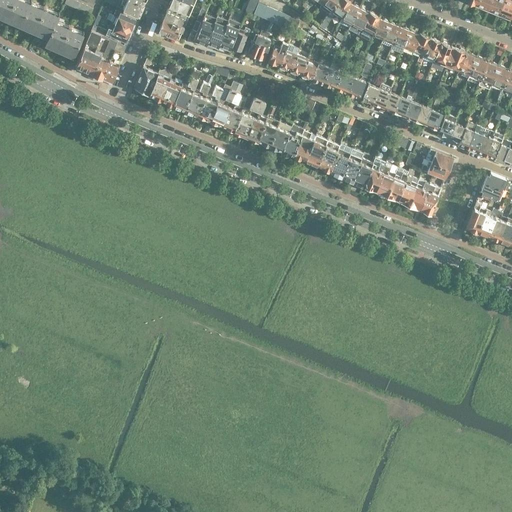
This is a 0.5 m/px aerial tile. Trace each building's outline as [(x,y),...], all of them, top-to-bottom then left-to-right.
[(30,2),(24,0),(0,0),(0,14),(20,24),(30,2)] [(65,0),(65,2),(91,14),(93,7),(76,0),(65,0)] [(111,0),(110,3),(124,8),(138,15),(143,3),(135,0),(111,0)] [(193,4),(183,0),(171,0),(171,1),(170,2),(169,4),(169,5),(169,7),(188,15),(193,4)] [(309,0),(305,6),(305,7),(308,9),(310,5),(310,6),(313,2),(315,0),(317,0),(321,3),(323,0),(309,0)] [(323,0),(321,3),(319,6),(328,12),(336,0),(323,0)] [(336,0),(328,12),(319,25),(323,28),(334,13),(341,17),(349,2),(350,1),(348,0),(336,0)] [(492,0),(479,0),(478,4),(489,9),(492,0)] [(504,0),(492,0),(489,9),(500,13),(504,0)] [(511,14),(511,0),(504,0),(500,13),(511,17),(511,14)] [(58,15),(30,2),(20,24),(48,36),(55,21),(58,15)] [(257,2),(253,13),(265,18),(269,20),(276,23),(276,22),(283,25),(287,27),(294,30),(298,20),(257,2)] [(341,17),(339,22),(348,27),(351,22),(359,7),(349,2),(341,17)] [(115,10),(111,20),(131,29),(131,28),(133,27),(134,25),(133,23),(135,18),(122,12),(124,8),(110,3),(109,6),(116,9),(116,10),(115,10)] [(163,17),(184,26),(188,15),(169,7),(168,7),(163,17)] [(348,27),(348,28),(357,33),(360,27),(368,12),(359,7),(351,22),(348,27)] [(357,33),(369,40),(372,34),(372,33),(378,17),(379,16),(369,11),(368,12),(360,27),(357,33)] [(202,42),(205,43),(216,17),(205,13),(193,41),(201,44),(202,42)] [(214,44),(217,45),(227,19),(216,15),(216,17),(205,43),(213,46),(214,44)] [(184,26),(163,17),(159,28),(160,31),(178,39),(184,26)] [(226,46),(230,48),(240,22),(228,17),(227,19),(217,45),(225,49),(226,46)] [(372,33),(372,34),(382,38),(382,37),(388,21),(387,21),(387,19),(384,19),(383,19),(378,17),(372,33)] [(192,28),(197,30),(201,21),(196,19),(192,28)] [(248,55),(254,57),(269,20),(265,19),(259,34),(257,33),(254,40),(253,39),(247,53),(249,53),(248,55)] [(93,24),(90,30),(124,44),(125,41),(126,41),(128,36),(129,35),(130,32),(130,30),(131,29),(111,20),(106,30),(93,24)] [(48,36),(45,42),(73,55),(82,33),(55,21),(48,36)] [(382,38),(380,42),(390,46),(392,42),(399,26),(388,21),(382,37),(382,38)] [(254,57),(260,59),(261,58),(263,59),(269,46),(267,45),(270,38),(268,37),(269,33),(269,32),(271,26),(268,24),(254,57)] [(238,28),(231,46),(240,50),(250,28),(245,26),(243,30),(238,27),(238,28)] [(390,46),(390,47),(400,51),(402,46),(409,30),(399,26),(392,42),(390,46)] [(187,40),(193,42),(197,31),(191,29),(187,40)] [(88,36),(75,66),(81,69),(82,67),(111,80),(120,58),(123,51),(121,50),(124,44),(90,30),(88,36)] [(419,34),(409,30),(402,46),(412,50),(413,49),(419,33),(419,34)] [(419,33),(413,49),(420,52),(419,55),(419,56),(417,60),(420,61),(421,58),(430,37),(419,33)] [(440,41),(430,37),(421,58),(432,62),(432,61),(433,57),(440,41)] [(275,63),(278,65),(287,43),(282,41),(280,47),(274,44),(267,60),(269,61),(269,62),(272,64),(275,63)] [(440,41),(433,57),(432,61),(439,64),(439,63),(443,64),(451,45),(447,44),(446,42),(443,41),(441,41),(440,41)] [(278,65),(289,69),(296,53),(298,48),(287,43),(278,65)] [(451,45),(443,64),(451,67),(450,69),(457,71),(464,53),(465,51),(464,51),(463,49),(460,48),(458,49),(451,45)] [(296,53),(289,69),(300,73),(306,57),(296,53)] [(461,74),(467,77),(475,57),(474,57),(473,54),(471,53),(469,55),(464,53),(457,71),(461,73),(461,74)] [(174,67),(180,69),(184,58),(178,57),(174,67)] [(306,57),(300,73),(311,78),(317,62),(306,57)] [(467,77),(466,79),(478,83),(486,62),(482,60),(481,58),(478,57),(477,58),(475,57),(467,77)] [(322,82),(334,87),(340,71),(342,72),(346,62),(342,61),(338,70),(328,66),(322,82)] [(311,78),(322,82),(328,66),(317,62),(311,78)] [(352,76),(346,92),(358,97),(365,81),(371,64),(365,62),(359,79),(354,77),(352,76)] [(478,83),(488,87),(489,86),(497,66),(496,66),(495,63),(493,62),(491,63),(486,62),(478,83)] [(148,93),(158,71),(143,65),(133,87),(141,90),(142,92),(145,94),(147,93),(148,93)] [(340,71),(334,87),(346,92),(352,76),(354,77),(358,67),(353,65),(350,75),(342,72),(340,71)] [(497,66),(489,86),(496,89),(496,87),(500,89),(508,70),(503,68),(503,66),(500,65),(498,66),(497,66)] [(217,66),(215,71),(223,74),(227,76),(227,75),(230,69),(217,66)] [(158,71),(148,93),(154,96),(155,97),(155,98),(157,99),(159,98),(160,98),(161,98),(170,77),(171,72),(170,72),(167,68),(162,68),(159,67),(158,71)] [(181,82),(172,103),(173,104),(174,106),(177,107),(179,107),(184,109),(194,87),(198,78),(200,70),(194,68),(188,84),(181,82)] [(504,92),(511,95),(511,92),(511,72),(508,70),(500,89),(504,91),(504,92)] [(174,79),(170,77),(161,98),(166,101),(166,102),(167,103),(169,104),(172,103),(181,82),(182,79),(175,76),(174,79)] [(206,91),(196,114),(197,114),(198,116),(201,117),(204,116),(209,118),(218,96),(221,90),(222,87),(223,87),(225,82),(225,80),(221,79),(218,85),(215,84),(212,94),(206,91)] [(218,96),(209,118),(210,119),(210,121),(213,122),(215,121),(221,123),(235,89),(238,81),(233,79),(230,85),(225,82),(223,87),(222,87),(221,90),(218,96)] [(191,111),(196,114),(206,91),(209,83),(202,80),(199,88),(194,87),(184,109),(185,109),(186,111),(189,112),(191,111)] [(243,83),(238,81),(235,89),(240,91),(243,83)] [(361,98),(371,103),(378,87),(367,82),(361,98)] [(378,87),(371,103),(382,107),(388,91),(390,87),(380,82),(378,87)] [(249,106),(255,109),(261,93),(262,94),(265,87),(260,85),(255,97),(253,96),(249,106)] [(235,89),(221,123),(226,125),(226,127),(230,129),(232,128),(233,128),(242,106),(247,96),(241,94),(240,91),(235,89)] [(274,99),(279,101),(282,92),(278,90),(274,99)] [(382,107),(393,111),(399,95),(388,91),(382,107)] [(261,93),(255,109),(259,111),(261,111),(265,101),(263,100),(265,95),(262,94),(261,93)] [(453,94),(450,100),(461,104),(464,98),(453,94)] [(409,99),(399,95),(393,111),(403,115),(409,99)] [(414,120),(424,124),(431,108),(436,98),(432,96),(429,103),(428,103),(427,106),(420,104),(414,120)] [(431,108),(424,124),(435,128),(441,112),(436,110),(441,98),(436,96),(436,98),(431,108)] [(403,115),(414,120),(420,104),(409,99),(403,115)] [(495,104),(484,100),(482,105),(493,110),(495,104)] [(242,106),(233,128),(234,129),(235,131),(237,132),(240,131),(245,133),(252,115),(255,109),(249,106),(248,109),(242,106)] [(252,115),(245,133),(251,136),(251,138),(254,139),(255,138),(257,139),(266,116),(260,114),(261,111),(259,111),(257,116),(252,115)] [(444,115),(437,133),(447,137),(453,122),(456,116),(445,112),(444,115)] [(266,116),(257,139),(262,141),(262,143),(266,145),(268,143),(268,144),(278,120),(267,116),(266,116)] [(278,120),(268,144),(270,144),(270,146),(274,148),(276,147),(280,148),(290,125),(278,120)] [(457,141),(457,143),(466,146),(475,124),(466,120),(464,126),(463,126),(457,141)] [(359,130),(364,132),(367,123),(363,121),(359,130)] [(447,137),(457,141),(463,126),(453,122),(447,137)] [(291,126),(290,125),(280,148),(281,148),(280,150),(288,154),(289,152),(292,154),(303,129),(303,128),(292,123),(291,126)] [(466,146),(475,150),(484,127),(476,124),(475,124),(466,146)] [(484,127),(475,150),(484,154),(493,131),(484,127)] [(303,129),(292,154),(294,154),(294,156),(298,157),(300,157),(305,159),(314,138),(315,134),(311,132),(303,129)] [(493,131),(484,154),(493,157),(499,143),(501,137),(502,135),(493,131)] [(315,134),(314,138),(305,159),(310,161),(310,163),(314,164),(315,164),(316,164),(327,138),(315,134)] [(499,143),(493,157),(502,161),(503,158),(509,161),(511,153),(511,141),(501,137),(499,143)] [(327,138),(316,164),(323,167),(324,168),(326,170),(328,169),(329,169),(339,143),(327,138)] [(338,148),(329,169),(334,172),(334,173),(337,174),(339,174),(340,174),(351,147),(341,142),(338,148)] [(351,147),(340,174),(345,176),(346,178),(349,179),(351,179),(352,179),(361,156),(363,152),(351,147)] [(425,158),(448,167),(452,157),(429,148),(425,158)] [(405,163),(411,165),(415,154),(410,152),(405,163)] [(362,184),(363,184),(372,161),(361,156),(352,179),(357,181),(357,182),(361,184),(362,184)] [(372,161),(363,184),(365,184),(366,186),(369,187),(371,187),(375,189),(385,164),(386,161),(374,156),(373,159),(372,161)] [(425,158),(420,168),(444,178),(448,167),(425,158)] [(385,164),(375,189),(379,190),(380,192),(383,193),(385,193),(395,168),(396,165),(386,161),(385,164)] [(395,168),(385,193),(387,194),(389,195),(391,196),(394,196),(397,198),(407,173),(408,170),(396,165),(395,168)] [(405,202),(407,202),(417,177),(412,175),(415,170),(410,168),(408,170),(407,173),(397,198),(401,199),(402,201),(405,202)] [(483,181),(505,190),(508,184),(505,183),(507,179),(489,171),(488,175),(486,174),(483,181)] [(415,205),(419,207),(429,182),(417,177),(407,202),(409,203),(410,204),(412,205),(415,205)] [(505,190),(483,181),(481,188),(482,189),(480,192),(499,200),(501,195),(503,196),(505,190)] [(429,182),(419,207),(423,209),(424,210),(426,212),(429,211),(430,212),(440,187),(429,182)] [(470,229),(476,231),(486,207),(480,205),(481,203),(475,201),(465,225),(469,227),(470,229)] [(486,207),(476,231),(482,234),(484,233),(487,234),(497,209),(493,208),(492,210),(486,207)] [(492,238),(497,240),(507,216),(501,213),(502,211),(497,209),(487,234),(490,235),(492,238)] [(511,217),(507,216),(497,240),(504,242),(506,242),(509,243),(511,234),(511,217)]
